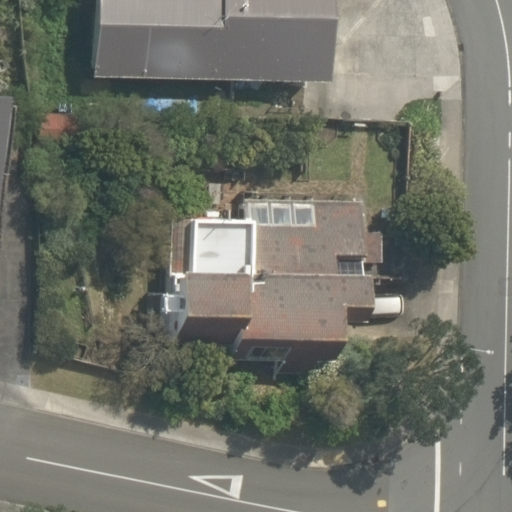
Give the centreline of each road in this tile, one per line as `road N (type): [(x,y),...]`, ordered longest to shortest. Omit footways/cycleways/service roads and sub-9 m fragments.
road 1 (residential): [(500,511),(508,145)]
road 2 (residential): [(298,511),(0,452)]
road 3 (residential): [(508,145),(509,81),(494,0)]
